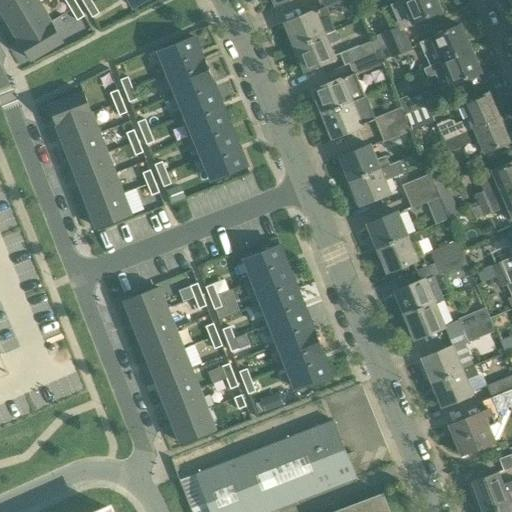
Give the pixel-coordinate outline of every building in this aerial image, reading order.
[(0,8),(8,22),(40,4),(37,0),(3,0),(0,2),(0,8)] [(78,6),(74,0),(64,0),(71,10),(78,6)] [(81,0),(87,8),(94,4),(91,0),(81,0)] [(314,10),(284,23),(294,47),(335,30),(326,8),(345,0),(318,0),(322,10),(316,13),(314,10)] [(371,41),(375,50),(406,37),(402,28),(411,24),(440,11),(434,0),(400,0),(389,5),(397,22),(394,24),(396,28),(379,35),(370,39),(371,41)] [(19,41),(51,22),(40,4),(8,22),(19,41)] [(99,14),(94,4),(87,8),(92,18),(99,14)] [(84,16),(78,6),(71,10),(77,20),(84,16)] [(62,42),(51,22),(19,41),(31,60),(62,42)] [(459,25),(420,42),(430,66),(469,49),(459,25)] [(335,30),(294,47),(304,71),(335,59),(329,44),(339,40),(335,30)] [(203,59),(194,37),(158,52),(168,74),(203,59)] [(406,37),(375,50),(376,53),(379,61),(411,48),(406,37)] [(376,53),(375,50),(371,41),(363,45),(368,56),(376,53)] [(129,42),(109,47),(111,57),(132,51),(129,42)] [(469,49),(430,66),(440,90),(451,85),(480,73),(469,49)] [(368,56),(349,64),(354,76),(381,64),(379,61),(376,53),(368,56)] [(212,80),(203,59),(168,74),(176,95),(212,80)] [(342,77),(312,90),(322,114),(361,98),(352,75),(342,78),(342,77)] [(120,80),(125,91),(132,88),(128,77),(120,80)] [(221,102),(212,80),(176,95),(185,116),(221,102)] [(137,99),(132,88),(125,91),(129,103),(137,99)] [(122,101),(118,90),(110,93),(114,104),(122,101)] [(83,92),(49,105),(57,126),(91,113),(83,92)] [(401,107),(374,118),(379,129),(405,119),(416,115),(414,111),(434,102),(429,92),(399,104),(401,107)] [(439,131),(428,136),(431,144),(442,139),(443,141),(499,117),(488,93),(462,105),(468,118),(439,131)] [(361,98),(322,114),(332,138),(362,126),(361,125),(370,121),(361,98)] [(127,112),(122,101),(114,104),(119,116),(127,112)] [(229,123),(221,102),(185,116),(194,137),(229,123)] [(99,133),(91,113),(57,126),(65,146),(99,133)] [(499,117),(443,141),(448,152),(477,139),(483,153),(509,142),(499,117)] [(137,122),(142,134),(150,131),(145,119),(137,122)] [(405,119),(379,129),(383,141),(410,130),(405,119)] [(202,158),(238,144),(229,123),(194,137),(202,158)] [(138,141),(134,130),(126,133),(131,144),(138,141)] [(154,142),(150,131),(142,134),(146,145),(154,142)] [(107,153),(99,133),(65,146),(73,167),(107,153)] [(143,153),(138,141),(131,144),(135,156),(143,153)] [(247,165),(238,144),(202,158),(211,180),(247,165)] [(369,145),(340,157),(349,181),(387,165),(384,156),(376,160),(369,145)] [(115,174),(107,153),(73,167),(81,187),(115,174)] [(154,165),(159,176),(167,173),(162,162),(154,165)] [(484,191),(474,195),(479,206),(511,191),(511,162),(478,177),(484,191)] [(387,165),(349,181),(359,205),(389,192),(380,170),(388,166),(387,165)] [(154,181),(150,170),(142,173),(147,184),(154,181)] [(171,184),(167,173),(159,176),(164,187),(171,184)] [(123,194),(115,174),(81,187),(89,207),(123,194)] [(428,174),(402,185),(406,196),(433,185),(428,174)] [(159,193),(154,181),(147,184),(152,196),(159,193)] [(433,185),(406,196),(411,208),(438,197),(433,185)] [(511,191),(479,206),(483,216),(506,206),(511,220),(511,191)] [(131,215),(123,194),(89,207),(97,228),(131,215)] [(397,211),(367,224),(377,247),(406,235),(397,211)] [(406,235),(377,247),(387,272),(416,260),(416,258),(425,255),(419,241),(410,244),(406,235)] [(457,241),(433,251),(437,262),(461,252),(457,241)] [(511,250),(511,256),(492,265),(496,276),(511,269),(511,241),(508,243),(511,250)] [(280,245),(244,259),(253,282),(289,268),(280,245)] [(437,262),(442,273),(466,263),(461,252),(437,262)] [(297,289),(289,268),(253,282),(261,303),(297,289)] [(511,269),(496,276),(501,287),(505,285),(510,298),(507,300),(511,310),(511,309),(511,269)] [(420,280),(394,291),(404,314),(434,302),(444,298),(435,276),(434,274),(420,280)] [(202,295),(197,283),(190,286),(194,298),(202,295)] [(205,287),(210,299),(218,296),(213,284),(205,287)] [(167,308),(159,287),(125,301),(133,322),(167,308)] [(306,310),(297,289),(261,303),(270,324),(306,310)] [(206,306),(202,295),(194,298),(199,309),(206,306)] [(222,307),(218,296),(210,299),(214,310),(222,307)] [(434,302),(404,314),(414,339),(444,327),(434,302)] [(175,328),(167,308),(133,322),(141,342),(175,328)] [(485,308),(458,319),(462,330),(489,319),(485,308)] [(314,331),(306,310),(270,324),(278,345),(314,331)] [(489,319),(462,330),(467,342),(494,331),(489,319)] [(218,335),(213,324),(206,327),(210,338),(218,335)] [(222,330),(227,341),(234,338),(230,327),(222,330)] [(183,349),(175,328),(141,342),(149,362),(183,349)] [(323,354),(314,331),(278,345),(287,368),(323,354)] [(222,346),(218,335),(210,338),(215,349),(222,346)] [(239,349),(234,338),(227,341),(231,352),(239,349)] [(451,346),(422,358),(431,381),(461,369),(451,346)] [(191,369),(183,349),(149,362),(157,382),(191,369)] [(331,374),(323,354),(287,368),(295,388),(331,374)] [(234,375),(229,364),(222,367),(226,378),(234,375)] [(461,369),(431,381),(442,406),(471,394),(465,380),(476,375),(472,365),(461,369)] [(199,389),(191,369),(157,382),(165,402),(199,389)] [(239,372),(244,385),(252,382),(247,369),(239,372)] [(511,374),(485,385),(490,397),(511,388),(511,374)] [(238,386),(234,375),(226,378),(230,389),(238,386)] [(256,391),(252,382),(244,385),(248,394),(256,391)] [(489,408),(449,425),(461,454),(494,441),(485,419),(492,416),(495,423),(500,421),(495,409),(511,402),(511,388),(490,397),(485,399),(489,408)] [(207,409),(199,389),(165,402),(173,422),(207,409)] [(260,399),(265,411),(282,404),(277,393),(260,399)] [(246,406),(242,395),(234,398),(238,409),(246,406)] [(215,430),(207,409),(173,422),(181,443),(215,430)] [(333,420),(196,474),(180,480),(192,511),(268,511),(356,478),(333,420)] [(511,453),(499,458),(504,471),(511,467),(511,453)] [(473,485),(470,486),(475,499),(477,498),(483,511),(509,502),(511,500),(511,480),(502,484),(498,472),(471,481),(473,485)] [(383,493),(333,511),(386,511),(380,495),(384,494),(383,493)] [(511,511),(511,509),(509,502),(483,511),(482,511),(511,511)]
